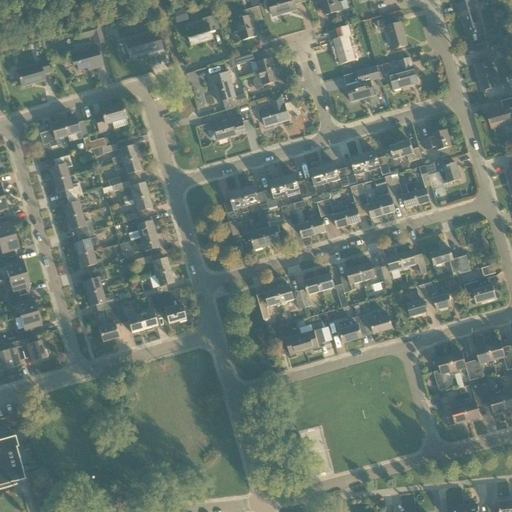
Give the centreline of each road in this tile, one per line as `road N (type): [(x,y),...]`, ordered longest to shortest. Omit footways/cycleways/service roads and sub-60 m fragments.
road 1 (residential): [(201,285),(489,202)]
road 2 (residential): [(78,372),(6,124)]
road 3 (residential): [(344,480),(351,497),(511,478)]
road 4 (residential): [(232,394),(404,345)]
road 5 (residential): [(171,184),(331,138)]
road 6 (residential): [(78,372),(215,332)]
road 7 (residential): [(6,124),(143,84)]
road 8 (residential): [(331,138),(458,100)]
